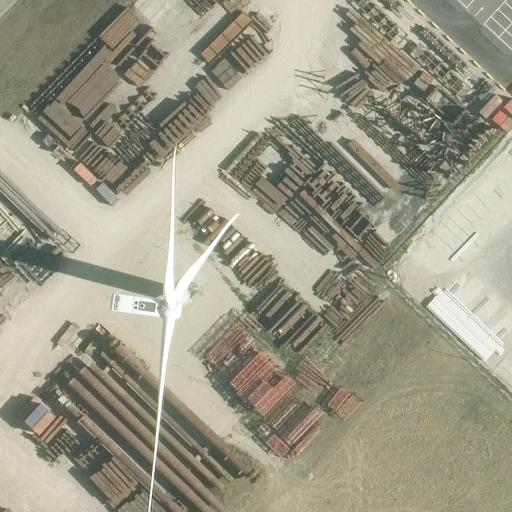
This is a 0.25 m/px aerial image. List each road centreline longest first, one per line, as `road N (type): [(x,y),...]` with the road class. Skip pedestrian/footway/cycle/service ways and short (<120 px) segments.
road 1 (track): [(0,155),(107,248),(295,47),(301,0)]
road 2 (track): [(107,248),(0,371)]
